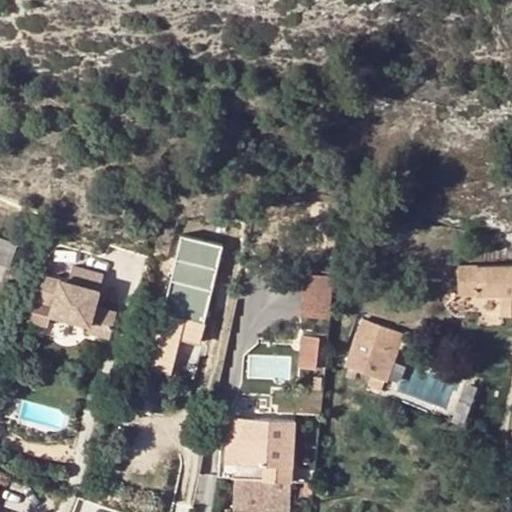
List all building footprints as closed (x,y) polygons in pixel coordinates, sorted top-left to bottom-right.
[(218,245),(186,237),(179,267),(187,269),(183,283),(171,280),(157,331),(200,343),(205,325),(204,325),(212,291),(200,287),(203,272),(212,274),(218,245)] [(16,246),(0,239),(0,266),(8,270),(16,246)] [(321,262),(306,261),(301,306),(329,309),(333,275),(320,274),(321,262)] [(51,313),(89,323),(87,331),(110,337),(117,312),(95,307),(104,273),(73,265),(69,280),(44,275),(36,301),(33,301),(27,321),(47,326),(51,313)] [(511,265),(458,266),(459,285),(458,294),(458,295),(500,294),(500,316),(511,315),(511,265)] [(459,285),(442,298),(446,304),(458,294),(459,285)] [(356,334),(344,366),(374,377),(385,344),(356,334)] [(299,335),(295,367),(316,369),(316,366),(323,368),(325,338),(299,335)] [(149,369),(166,374),(174,347),(156,342),(149,369)] [(385,344),(374,377),(385,380),(388,381),(399,349),(385,344)] [(312,377),(311,389),(320,390),(321,378),(312,377)] [(374,377),(370,387),(381,391),(385,380),(374,377)] [(17,401),(3,397),(0,406),(0,414),(13,417),(17,401)] [(229,418),(228,440),(243,440),(244,419),(229,418)] [(262,464),(262,479),(290,481),(293,421),(244,419),(243,440),(228,440),(227,461),(234,462),(262,464)] [(262,464),(234,462),(234,477),(262,479),(262,464)] [(262,479),(234,477),(232,511),(225,511),(288,511),(290,481),(262,479)]
